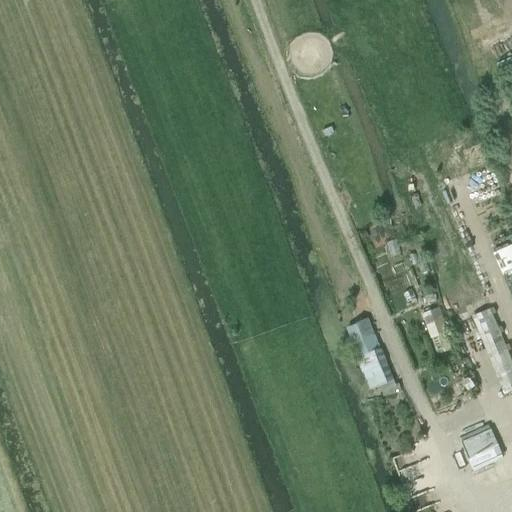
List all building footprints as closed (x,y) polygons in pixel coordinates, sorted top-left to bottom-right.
[(511,273),(503,277),(511,297),(511,273)] [(427,310),(437,352),(456,347),(446,306),(427,310)] [(491,309),(473,317),(491,361),(509,354),(491,309)] [(375,318),(352,323),(358,353),(382,348),(375,318)] [(381,349),(358,358),(371,390),(394,381),(381,349)] [(486,432),(463,441),(471,459),(493,449),(486,432)] [(409,474),(418,498),(433,492),(423,468),(409,474)]
